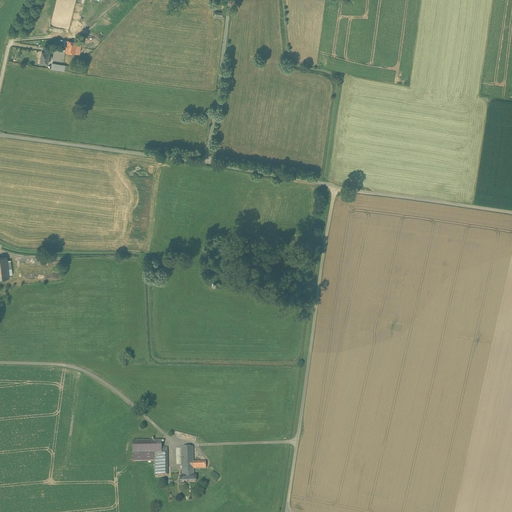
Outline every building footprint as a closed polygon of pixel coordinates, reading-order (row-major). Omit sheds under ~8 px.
[(67,41),(65,52),(79,54),(81,43),(67,41)] [(50,52),(42,51),(40,63),(48,64),(49,59),(51,60),(51,56),(49,56),(50,52)] [(7,257),(0,258),(0,279),(9,278),(9,275),(7,260),(7,257)] [(162,440),(133,441),(133,453),(162,453),(162,447),(162,440)] [(193,447),(181,447),(182,469),(194,469),(206,468),(206,461),(194,462),(193,447)] [(167,453),(162,453),(133,453),(133,461),(154,461),(154,457),(160,456),(160,471),(168,470),(168,453),(167,453)] [(160,471),(160,456),(154,457),(154,461),(155,475),(168,475),(168,470),(160,471)] [(182,477),(194,477),(194,469),(182,469),(182,477)]
